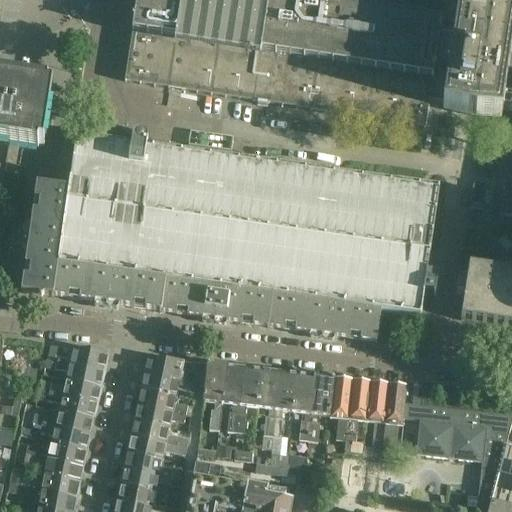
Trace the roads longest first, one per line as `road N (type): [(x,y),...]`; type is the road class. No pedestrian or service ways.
road 1 (residential): [(511,373),(136,335)]
road 2 (residential): [(94,511),(136,335)]
road 3 (residential): [(136,335),(0,319)]
